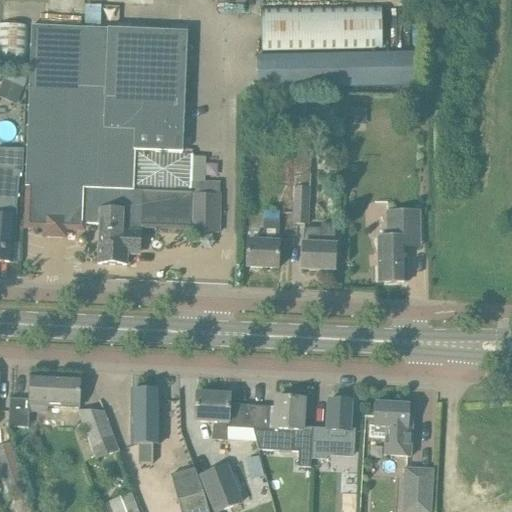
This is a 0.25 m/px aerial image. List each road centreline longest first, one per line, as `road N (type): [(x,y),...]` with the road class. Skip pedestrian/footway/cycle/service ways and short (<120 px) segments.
road 1 (residential): [(0,353),(418,369)]
road 2 (tertiary): [(420,341),(204,331)]
road 3 (residential): [(415,311),(204,302)]
road 4 (tertiary): [(204,331),(0,322)]
road 5 (residential): [(204,302),(0,295)]
